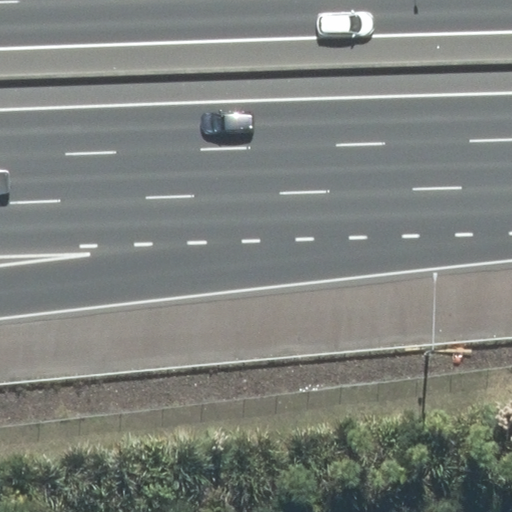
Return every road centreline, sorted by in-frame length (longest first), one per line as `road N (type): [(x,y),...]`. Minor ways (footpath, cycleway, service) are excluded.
road 1 (motorway): [(511,181),(81,285),(0,296)]
road 2 (motorway): [(511,144),(0,161)]
